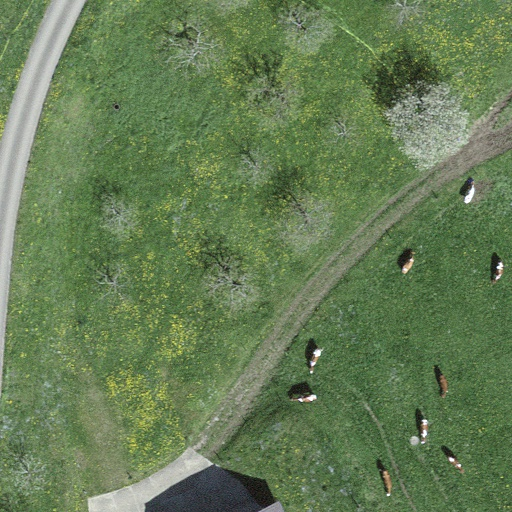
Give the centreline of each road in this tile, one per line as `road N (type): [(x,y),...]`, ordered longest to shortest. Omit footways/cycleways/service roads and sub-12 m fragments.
road 1 (track): [(134,511),(209,448),(283,330),(359,239),(437,176),(511,137)]
road 2 (unclassified): [(0,229),(21,127),(71,0)]
